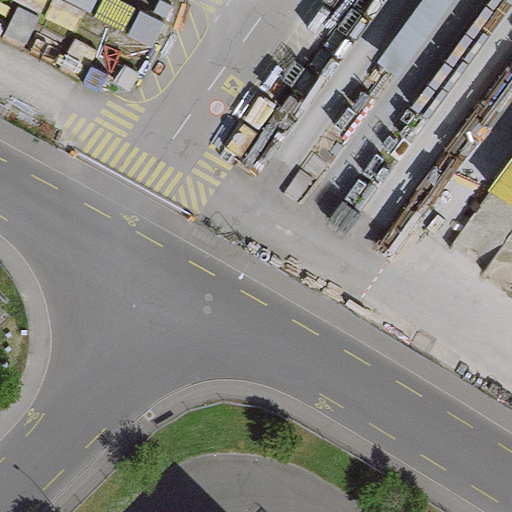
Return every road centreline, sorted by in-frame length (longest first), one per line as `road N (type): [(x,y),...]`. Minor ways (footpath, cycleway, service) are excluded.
road 1 (unclassified): [(199,294),(511,486)]
road 2 (unclassified): [(199,294),(0,494)]
road 3 (unclassified): [(0,184),(199,294)]
